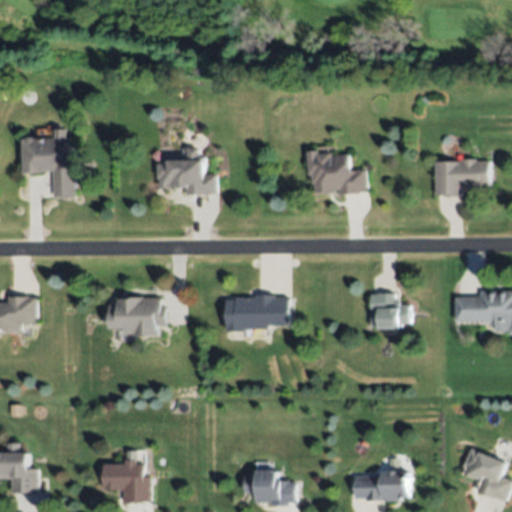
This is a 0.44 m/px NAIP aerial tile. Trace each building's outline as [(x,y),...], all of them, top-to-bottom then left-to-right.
[(76,138),(78,197),(66,198),(66,196),(56,196),(56,171),(24,172),(23,140),(58,139),(57,129),(69,129),(69,138),(76,138)] [(217,193),(188,195),(187,188),(163,189),(163,179),(161,179),(160,164),(170,163),(170,160),(189,159),(188,148),(200,148),(201,161),(205,161),(205,175),(217,175),(217,193)] [(351,154),(352,171),(367,169),(369,190),(360,191),(361,193),(341,195),(340,190),(317,192),(316,183),(313,183),(312,175),(310,175),(307,151),(319,150),(320,154),(333,153),(333,156),(351,154)] [(437,161),(465,161),(465,158),(479,158),(479,161),(491,161),(491,186),(482,186),(482,190),(472,190),(472,187),(464,187),(464,197),(449,197),(449,194),(437,194),(437,161)] [(457,322),(457,297),(483,297),(483,291),(511,291),(511,330),(497,331),(497,321),(457,322)] [(290,325),(269,325),(269,328),(246,328),(246,331),(228,331),(228,300),(236,300),(236,297),(257,297),(257,294),(276,294),(276,297),(290,297),(290,325)] [(372,327),(372,294),(396,294),(397,300),(402,300),(402,307),(412,307),(412,322),(402,322),(402,327),(372,327)] [(0,303),(10,303),(10,296),(36,296),(36,324),(22,324),(22,330),(0,330),(0,303)] [(162,298),(162,307),(167,307),(167,326),(158,326),(159,335),(125,335),(125,328),(110,328),(110,305),(118,305),(118,297),(144,296),(144,298),(162,298)] [(511,479),(511,490),(509,499),(478,489),(482,477),(462,471),(470,448),(510,461),(505,477),(511,479)] [(0,453),(30,453),(30,469),(39,469),(39,493),(12,493),(12,479),(0,479),(0,453)] [(105,465),(126,465),(126,459),(137,459),(137,464),(146,464),(146,476),(151,476),(151,500),(144,500),(144,503),(123,503),(123,490),(105,489),(105,465)] [(257,470),(280,470),(280,480),(290,480),(290,483),(298,483),(298,502),(290,502),(290,505),(272,505),(272,502),(257,502),(257,492),(246,492),(246,476),(257,476),(257,470)] [(357,476),(384,476),(384,472),(410,472),(410,496),(401,496),(401,501),(366,501),(366,498),(357,498),(357,476)]
